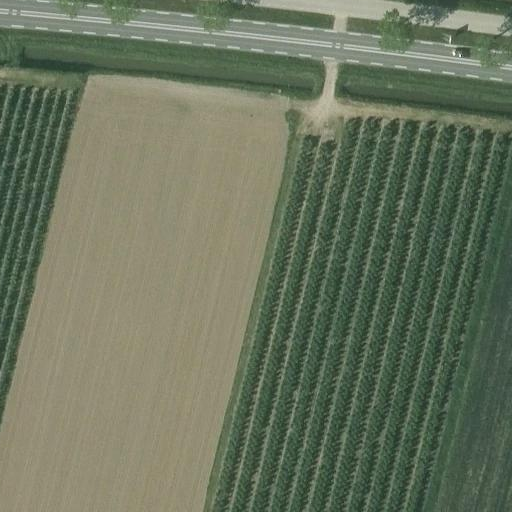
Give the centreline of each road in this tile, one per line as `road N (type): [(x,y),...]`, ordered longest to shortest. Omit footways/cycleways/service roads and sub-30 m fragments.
road 1 (primary): [(511,70),(0,11)]
road 2 (unclassified): [(511,30),(284,0)]
